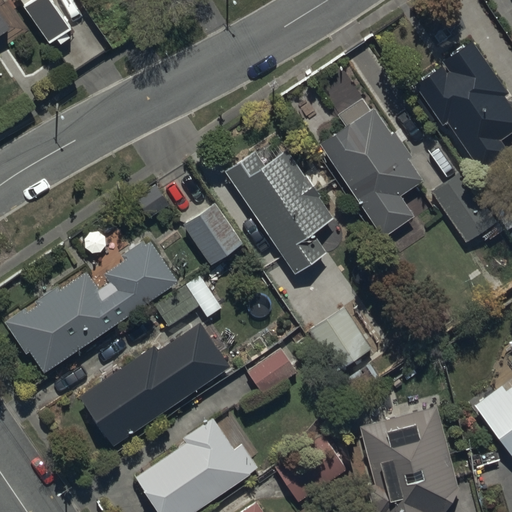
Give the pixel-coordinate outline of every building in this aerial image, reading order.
[(18,0),(50,46),(58,41),(61,46),(70,41),(67,37),(73,33),(50,0),(18,0)] [(0,38),(11,31),(0,15),(0,38)] [(443,66),(415,85),(443,126),(448,123),(479,168),(508,148),(502,140),(511,132),(511,109),(503,97),(508,93),(472,40),(443,61),(450,71),(448,73),(443,66)] [(415,219),(401,197),(423,183),(409,162),(413,159),(395,132),(391,135),(374,109),(370,111),(363,100),(340,115),(347,127),(321,145),(384,239),(397,230),(402,238),(414,230),(409,223),(415,219)] [(256,151),(225,172),(297,277),(329,256),(315,236),(336,221),(289,153),(267,168),(256,151)] [(460,172),(431,192),(467,244),(482,233),(488,242),(502,232),(460,172)] [(217,204),(184,226),(211,268),(244,246),(217,204)] [(45,375),(179,284),(149,240),(123,257),(126,261),(103,277),(113,291),(104,298),(87,273),(59,292),(57,289),(36,303),(39,307),(29,314),(26,309),(5,323),(27,355),(30,353),(45,375)] [(511,261),(493,276),(506,293),(511,288),(511,261)] [(221,308),(200,276),(156,305),(170,326),(200,306),(208,317),(221,308)] [(345,307),(309,330),(336,372),(372,349),(345,307)] [(154,346),(80,396),(114,446),(231,367),(201,323),(158,352),(154,346)] [(511,349),(511,375),(471,407),(511,460),(511,341),(508,345),(511,349)] [(281,350),(248,373),(265,398),(298,374),(281,350)] [(437,406),(360,426),(375,487),(365,489),(370,511),(446,511),(447,511),(448,511),(449,510),(450,509),(451,508),(452,508),(452,507),(453,506),(454,505),(454,504),(455,504),(455,503),(455,502),(456,502),(456,501),(457,500),(457,499),(457,498),(458,497),(458,496),(458,495),(458,494),(459,493),(459,492),(459,491),(459,490),(437,406)] [(243,445),(234,451),(213,420),(184,440),(186,442),(135,477),(159,511),(197,511),(259,469),(243,445)] [(275,468),(300,503),(347,470),(322,435),(275,468)] [(263,511),(257,502),(241,511),(263,511)]
